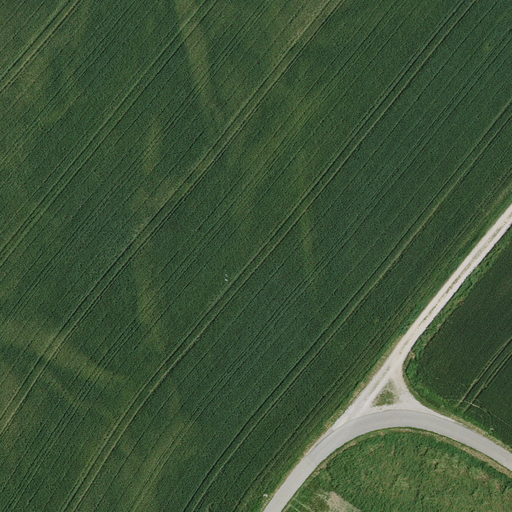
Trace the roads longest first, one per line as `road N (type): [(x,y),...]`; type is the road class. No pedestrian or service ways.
road 1 (track): [(511,215),(329,445)]
road 2 (unclassified): [(511,462),(433,422),(383,420),(318,453),(272,511)]
